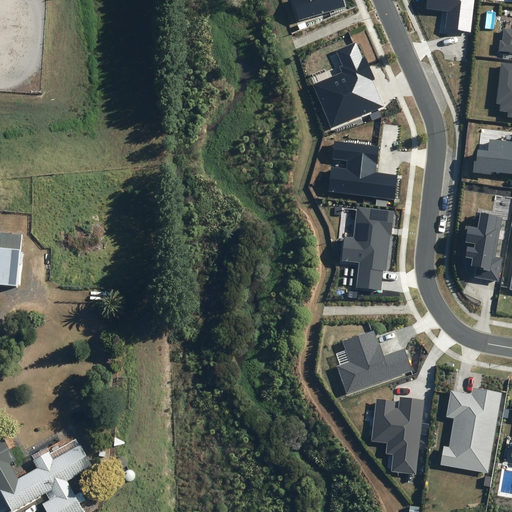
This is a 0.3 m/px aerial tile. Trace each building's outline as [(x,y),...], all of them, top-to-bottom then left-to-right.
[(293,0),(299,20),(345,6),(342,0),(293,0)] [(445,29),(470,32),(473,0),(426,0),(426,9),(447,12),(445,29)] [(511,29),(504,28),(503,40),(500,40),(499,51),(511,52),(511,29)] [(330,128),(384,106),(373,79),(375,78),(366,54),(362,56),(356,42),(336,50),(343,65),(339,67),(342,72),(312,84),(330,128)] [(511,63),(502,62),(497,103),(500,104),(499,110),(509,111),(508,116),(511,116),(511,63)] [(511,141),(489,139),(488,150),(478,149),(476,161),(475,161),(473,172),(491,174),(491,171),(511,173),(511,141)] [(328,191),(395,200),(398,175),(376,172),(379,147),(335,141),(332,159),(347,161),(346,168),(331,166),(328,191)] [(387,271),(395,211),(358,207),(354,237),(344,236),(341,262),(360,264),(357,289),(381,292),(384,270),(387,271)] [(498,281),(502,257),(495,256),(502,217),(476,213),(473,227),(465,225),(462,242),(475,244),(474,247),(468,246),(466,257),(473,258),(472,266),(477,267),(476,277),(498,281)] [(20,216),(20,228),(32,228),(32,216),(20,216)] [(346,394),(413,370),(405,349),(384,356),(375,329),(342,341),(349,362),(336,367),(346,394)] [(441,464),(487,473),(502,392),(472,387),(471,394),(452,391),(447,416),(455,418),(450,447),(444,446),(441,464)] [(416,474),(425,400),(401,397),(400,408),(395,408),(395,401),(376,399),(371,440),(387,442),(386,454),(394,455),(392,471),(416,474)] [(5,438),(0,440),(0,487),(13,511),(50,493),(54,500),(45,505),(48,511),(85,511),(69,482),(95,468),(83,445),(55,460),(51,454),(34,463),(38,470),(20,480),(12,464),(18,461),(5,438)]
